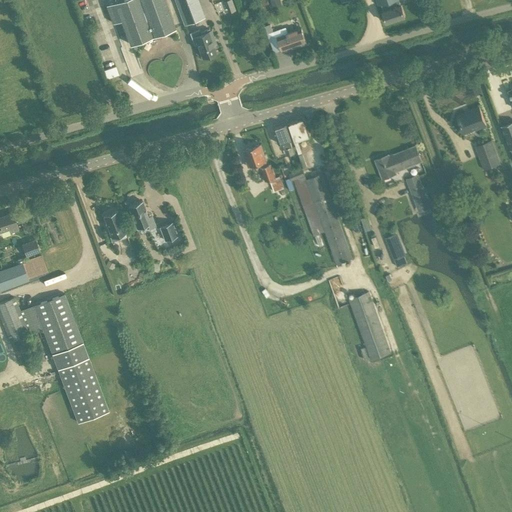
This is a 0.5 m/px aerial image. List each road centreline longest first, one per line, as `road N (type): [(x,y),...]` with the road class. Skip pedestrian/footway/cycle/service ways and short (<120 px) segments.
road 1 (unclassified): [(226,89),(511,6)]
road 2 (tertiary): [(236,124),(511,42)]
road 3 (tertiary): [(0,191),(236,124)]
road 4 (unclassified): [(0,148),(226,89)]
